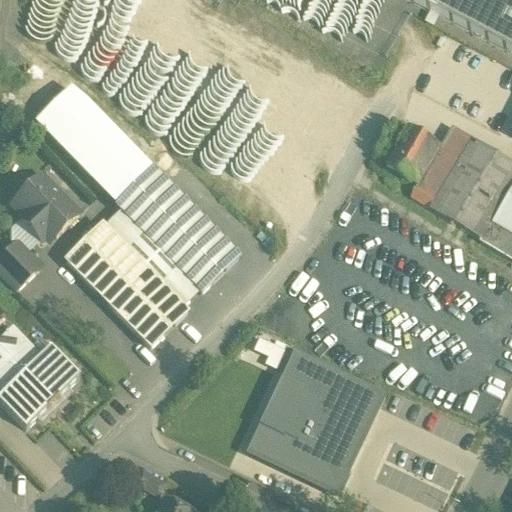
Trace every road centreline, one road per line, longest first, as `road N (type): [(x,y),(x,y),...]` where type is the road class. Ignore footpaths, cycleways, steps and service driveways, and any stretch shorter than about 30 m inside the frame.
road 1 (unclassified): [(113,439),(271,278),(345,180),(385,109)]
road 2 (unclassified): [(113,439),(268,511)]
